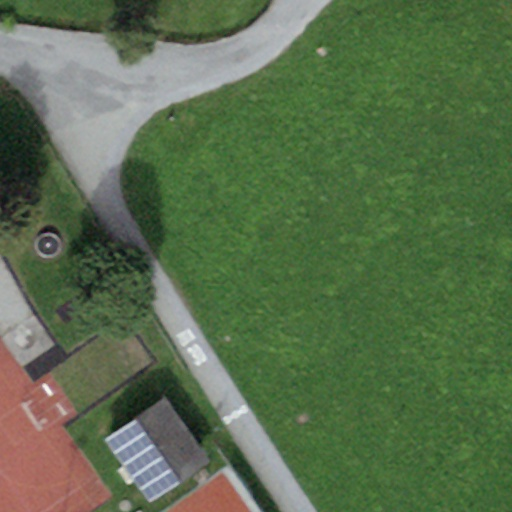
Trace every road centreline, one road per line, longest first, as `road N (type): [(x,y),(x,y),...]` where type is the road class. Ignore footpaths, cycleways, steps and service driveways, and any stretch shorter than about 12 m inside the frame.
road 1 (track): [(311,511),(82,152),(106,71)]
road 2 (residential): [(106,71),(179,74),(262,39),(298,0)]
